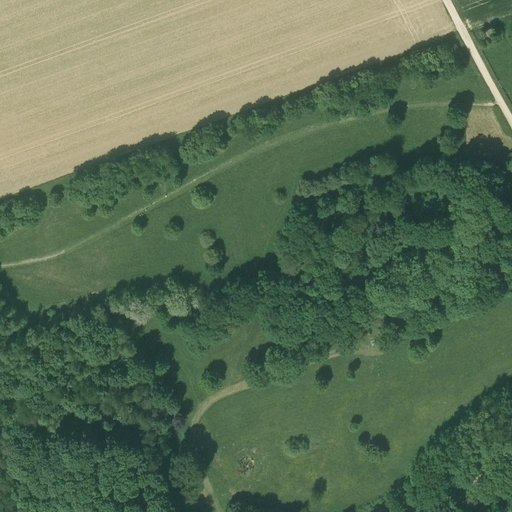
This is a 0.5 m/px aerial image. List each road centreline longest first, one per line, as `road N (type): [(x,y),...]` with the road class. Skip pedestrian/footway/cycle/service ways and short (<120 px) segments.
road 1 (track): [(220,511),(192,450),(202,406),(363,342)]
road 2 (track): [(445,0),(511,124)]
road 3 (track): [(395,511),(511,467)]
